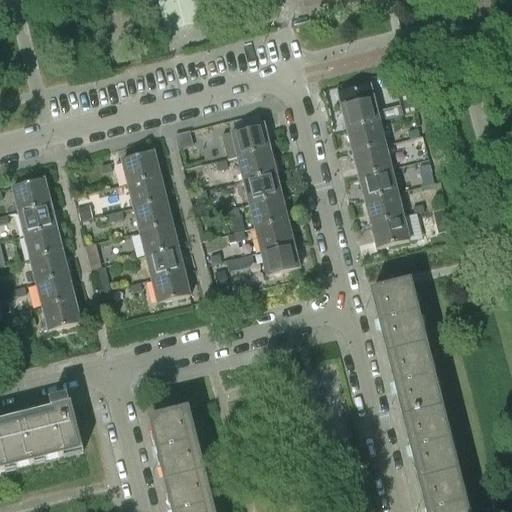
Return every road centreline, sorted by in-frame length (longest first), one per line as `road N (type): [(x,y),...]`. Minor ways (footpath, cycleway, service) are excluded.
road 1 (residential): [(0,149),(289,75),(348,312)]
road 2 (residential): [(108,369),(348,312)]
road 3 (residential): [(348,312),(400,511)]
road 4 (residential): [(108,369),(145,511)]
